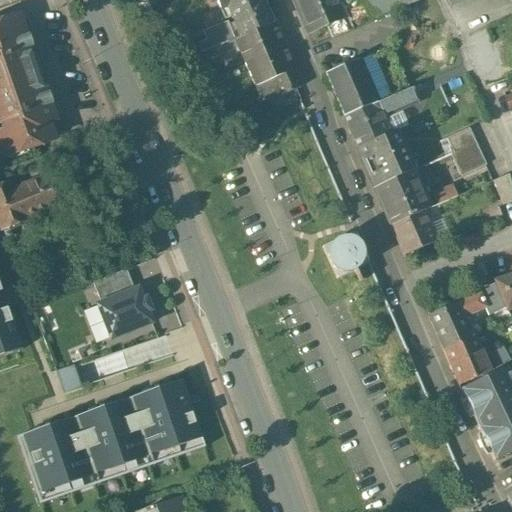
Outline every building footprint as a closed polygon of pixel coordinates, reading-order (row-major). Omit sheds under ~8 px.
[(260,0),(242,0),(226,7),(240,37),(271,23),(260,0)] [(334,0),(291,0),(306,35),(326,27),(330,38),(351,30),(345,17),(343,19),(334,0)] [(396,0),(364,0),(360,2),(368,22),(399,8),(396,0)] [(396,0),(399,8),(418,0),(396,0)] [(0,154),(3,156),(46,142),(50,133),(46,122),(51,112),(48,105),(51,104),(47,91),(44,92),(29,48),(32,47),(27,33),(24,34),(21,23),(11,17),(0,21),(0,154)] [(271,23),(240,37),(235,39),(238,48),(243,63),(281,46),(271,23)] [(219,46),(235,39),(229,25),(214,31),(219,46)] [(238,48),(235,39),(219,46),(207,51),(210,58),(238,48)] [(298,88),(281,46),(243,63),(261,103),(268,99),(269,101),(294,89),(298,88)] [(371,54),(323,74),(342,116),(375,103),(390,96),(371,54)] [(408,88),(390,96),(375,103),(380,116),(385,114),(386,117),(417,103),(410,88),(408,89),(408,88)] [(294,89),(269,101),(273,112),(299,100),(294,89)] [(375,103),(342,116),(356,148),(388,133),(380,116),(375,103)] [(446,138),(453,152),(475,142),(469,128),(446,138)] [(394,131),(388,133),(356,148),(372,189),(411,171),(394,131)] [(453,152),(450,153),(461,176),(486,165),(475,142),(453,152)] [(411,171),(372,189),(389,225),(422,211),(428,208),(411,171)] [(7,184),(0,186),(0,228),(23,220),(22,218),(59,203),(48,175),(10,191),(7,184)] [(451,185),(430,194),(435,205),(456,196),(451,185)] [(422,211),(389,225),(402,255),(434,240),(432,234),(422,211)] [(432,234),(434,240),(452,234),(449,226),(432,234)] [(354,231),(321,246),(335,278),(353,271),(358,282),(364,279),(359,268),(368,264),(354,231)] [(101,303),(134,290),(126,270),(93,283),(101,303)] [(511,273),(493,279),(494,283),(497,291),(504,308),(506,311),(511,308),(511,273)] [(484,291),(477,294),(479,299),(497,291),(494,283),(483,288),(484,291)] [(0,285),(0,357),(22,349),(0,285)] [(101,303),(96,305),(110,340),(151,324),(147,312),(150,311),(146,299),(142,300),(137,289),(134,290),(101,303)] [(479,299),(483,308),(486,316),(504,308),(497,291),(479,299)] [(477,294),(455,303),(461,318),(483,308),(479,299),(477,294)] [(455,303),(427,316),(442,349),(469,337),(461,318),(455,303)] [(473,336),(469,337),(442,349),(457,385),(488,371),(473,336)] [(496,371),(504,368),(511,364),(501,347),(488,353),(496,371)] [(75,363),(58,369),(65,391),(82,385),(75,363)] [(511,451),(511,384),(504,368),(496,371),(459,389),(492,461),(511,451)] [(183,383),(17,438),(39,504),(205,449),(183,383)] [(511,510),(511,485),(501,491),(506,502),(511,510)] [(150,507),(135,511),(182,511),(177,499),(151,510),(150,507)]
